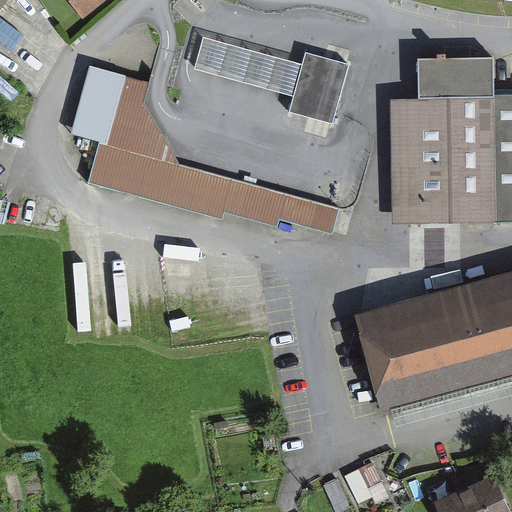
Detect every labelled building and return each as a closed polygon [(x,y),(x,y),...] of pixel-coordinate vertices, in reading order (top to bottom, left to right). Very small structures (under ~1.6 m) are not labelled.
[(0,0),(0,11),(8,0),(0,0)] [(78,32),(106,9),(98,0),(58,0),(55,3),(78,32)] [(17,47),(25,34),(8,24),(0,38),(17,47)] [(346,79),(300,65),(296,78),(197,49),(187,82),(288,112),(283,127),(328,141),(346,79)] [(511,97),(494,99),(493,61),(415,64),(417,102),(390,104),(394,227),(494,226),(511,224),(511,97)] [(140,115),(145,97),(84,79),(65,147),(93,157),(83,197),(217,234),(220,226),(271,241),(274,234),(327,248),(335,224),(173,180),(140,115)] [(511,284),(348,327),(373,425),(385,422),(389,439),(511,407),(511,284)] [(341,511),(375,494),(362,467),(328,485),(341,511)] [(506,511),(491,482),(427,511),(506,511)]
